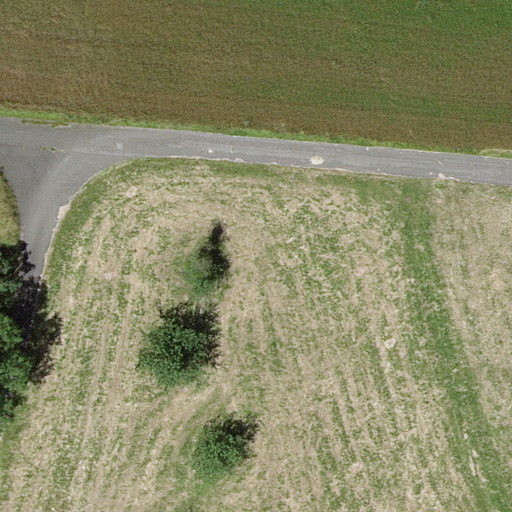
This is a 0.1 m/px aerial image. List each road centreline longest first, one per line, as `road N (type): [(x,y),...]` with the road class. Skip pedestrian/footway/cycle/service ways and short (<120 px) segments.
road 1 (track): [(56,133),(511,174)]
road 2 (track): [(0,384),(47,203),(56,133)]
